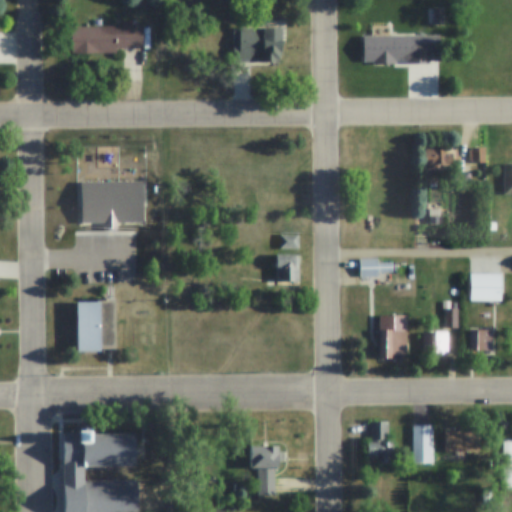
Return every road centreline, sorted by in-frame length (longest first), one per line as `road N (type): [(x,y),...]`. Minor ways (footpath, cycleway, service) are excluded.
road 1 (residential): [(0,399),(511,394)]
road 2 (residential): [(511,113),(0,118)]
road 3 (residential): [(327,511),(324,0)]
road 4 (residential): [(33,511),(30,13)]
